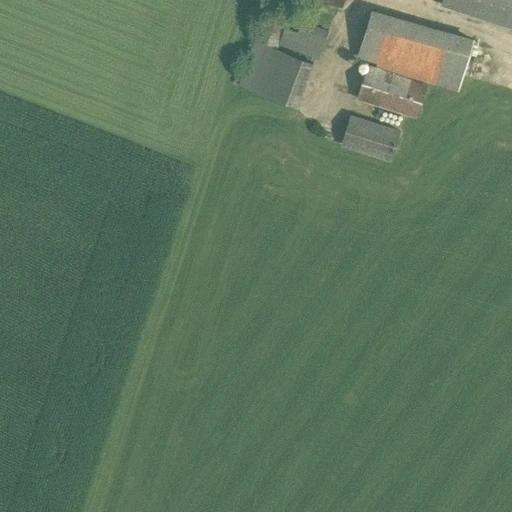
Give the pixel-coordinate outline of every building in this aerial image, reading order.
[(279,25),(287,0),(269,0),(239,85),(297,106),(313,62),(276,49),(278,44),(317,58),(326,32),(300,23),(297,31),(285,27),(279,25)] [(511,0),(441,0),(440,5),(511,28),(511,0)] [(357,58),(457,84),(468,39),(451,34),(451,31),(371,8),(357,58)] [(427,83),(366,64),(356,98),(416,117),(427,83)] [(340,145),(390,161),(400,130),(350,114),(340,145)]
